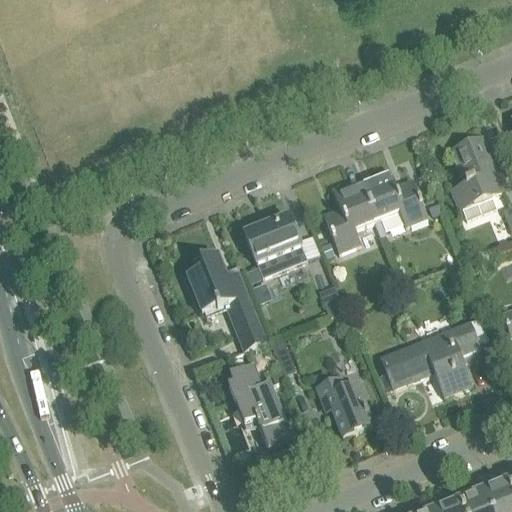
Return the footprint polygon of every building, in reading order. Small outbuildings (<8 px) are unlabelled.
[(454,156),(463,179),(467,190),(466,190),(466,192),(452,197),(459,217),(462,215),(467,226),(496,214),(492,203),(504,199),(483,144),(454,156)] [(396,191),(390,175),(371,183),(362,187),(384,242),(387,241),(381,226),(400,219),(406,233),(429,224),(417,195),(413,184),(396,191)] [(384,242),(362,187),(334,198),(340,213),(323,220),(328,231),(340,260),(362,251),(356,237),(375,229),(381,244),(384,242)] [(444,219),(440,209),(431,212),(435,223),(444,219)] [(511,238),(511,237),(511,212),(503,216),(511,238)] [(308,267),(300,246),(290,222),(266,232),(260,234),(245,240),(263,285),(308,267)] [(334,260),(329,248),(321,251),(326,263),(334,260)] [(227,283),(219,261),(201,268),(204,276),(187,282),(203,320),(218,314),(219,314),(225,312),(243,356),(245,355),(267,347),(239,278),(227,283)] [(454,290),(468,284),(463,274),(449,280),(454,290)] [(336,292),(322,298),(331,322),(345,316),(336,292)] [(511,342),(511,317),(503,321),(511,342)] [(444,403),(463,395),(472,392),(460,361),(480,353),(470,329),(381,364),(393,394),(434,378),(444,403)] [(282,343),(271,347),(284,380),(295,376),(282,343)] [(244,433),(257,428),(268,454),(265,455),(265,456),(293,445),(268,386),(262,389),(254,371),(231,380),(235,391),(229,394),(244,433)] [(286,385),(282,375),(272,379),(276,389),(286,385)] [(322,392),(331,388),(326,377),(317,380),(322,392)] [(346,397),(342,385),(332,389),(317,395),(321,406),(326,420),(331,418),(331,419),(342,445),(374,432),(358,392),(346,397)] [(511,511),(511,494),(507,483),(497,487),(498,490),(485,495),(491,511),(511,511)] [(458,503),(461,511),(491,511),(485,495),(467,502),(466,499),(458,503)] [(442,511),(461,511),(458,503),(450,506),(451,508),(442,511)]
